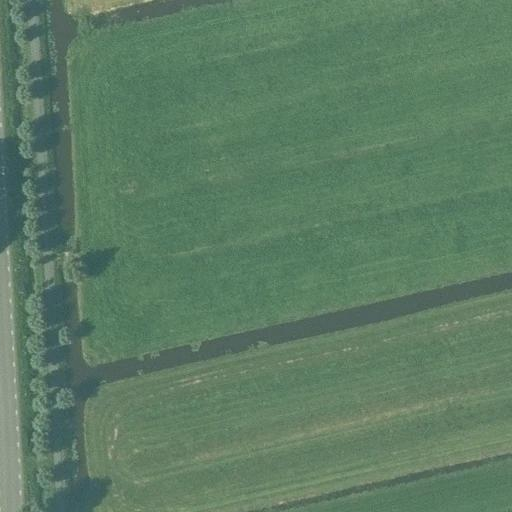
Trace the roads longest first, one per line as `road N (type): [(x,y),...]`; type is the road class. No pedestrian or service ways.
road 1 (unclassified): [(60,511),(33,0)]
road 2 (tertiary): [(12,511),(0,269)]
